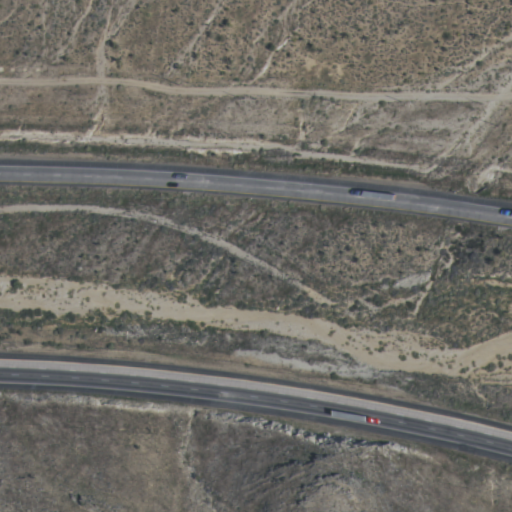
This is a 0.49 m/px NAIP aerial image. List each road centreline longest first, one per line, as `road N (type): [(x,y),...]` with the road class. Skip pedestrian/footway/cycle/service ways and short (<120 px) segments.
road 1 (motorway): [(0,373),(249,392),(511,443)]
road 2 (track): [(511,111),(438,92),(0,77)]
road 3 (motorway): [(511,213),(279,183),(0,172)]
